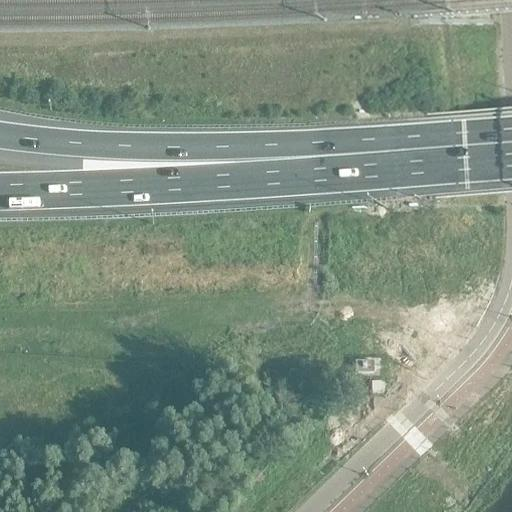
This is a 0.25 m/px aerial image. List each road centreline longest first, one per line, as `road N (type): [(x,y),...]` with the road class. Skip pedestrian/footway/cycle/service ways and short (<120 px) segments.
road 1 (motorway): [(0,123),(511,94)]
road 2 (motorway): [(0,236),(356,240)]
road 3 (motorway): [(0,137),(313,165)]
road 4 (unclassified): [(315,511),(497,326),(511,274)]
road 5 (motorway): [(62,189),(356,240)]
road 6 (motorway): [(62,189),(313,165)]
road 7 (motorway): [(313,165),(511,148)]
road 8 (unclassified): [(511,195),(497,0)]
road 9 (motorway): [(356,240),(511,243)]
